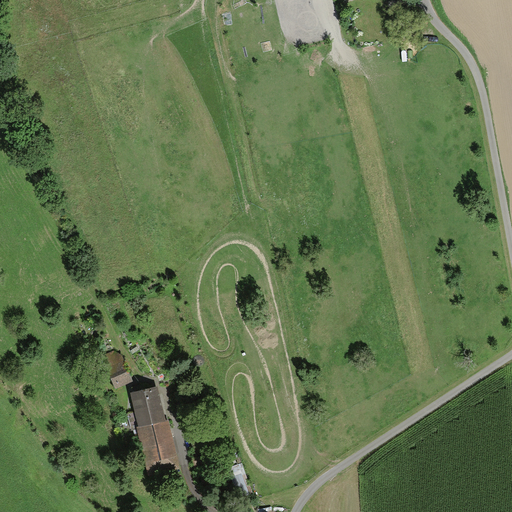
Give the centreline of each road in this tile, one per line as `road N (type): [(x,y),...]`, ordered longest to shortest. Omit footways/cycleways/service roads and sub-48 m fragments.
road 1 (residential): [(427,0),(478,78),(511,254)]
road 2 (residential): [(294,511),(319,479),(511,353)]
